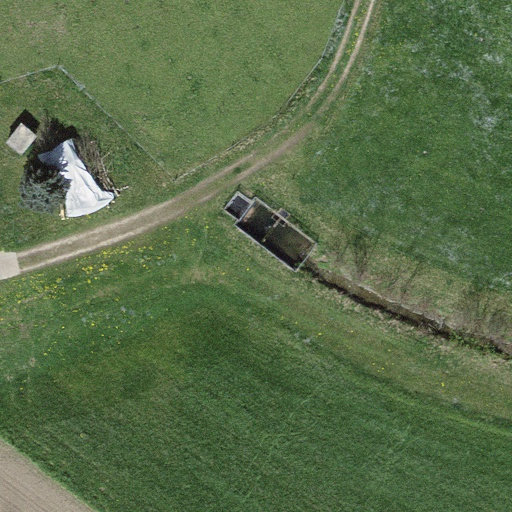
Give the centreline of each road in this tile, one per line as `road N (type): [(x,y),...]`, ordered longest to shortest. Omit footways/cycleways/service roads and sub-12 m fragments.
road 1 (track): [(364,0),(315,111),(256,161),(174,211),(22,266)]
road 2 (track): [(154,218),(223,247),(261,279)]
